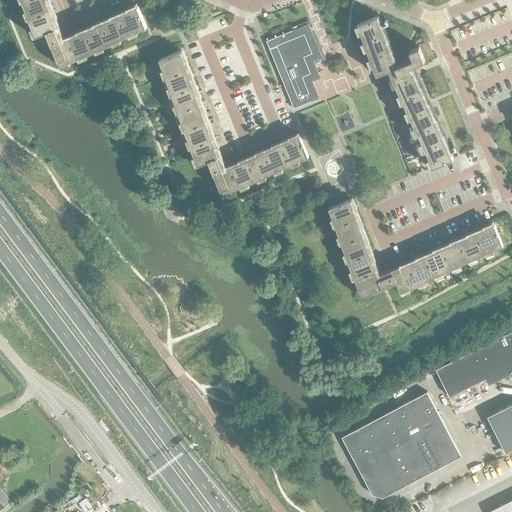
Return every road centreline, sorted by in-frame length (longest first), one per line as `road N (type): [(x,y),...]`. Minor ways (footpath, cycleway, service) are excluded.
road 1 (trunk): [(222,511),(0,213)]
road 2 (trunk): [(0,249),(195,511)]
road 3 (unclassified): [(157,511),(0,305)]
road 4 (unclassified): [(133,511),(0,342)]
road 5 (residential): [(511,201),(434,19)]
